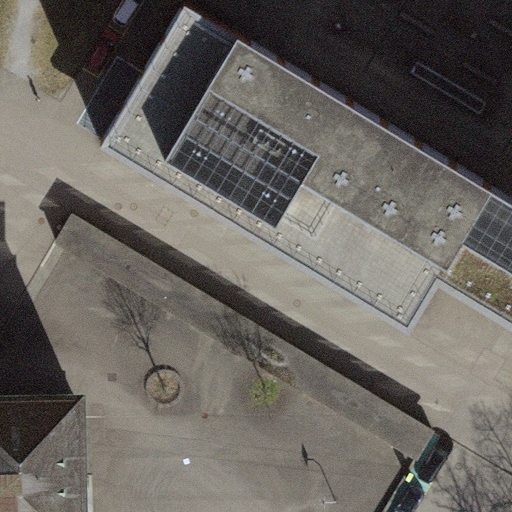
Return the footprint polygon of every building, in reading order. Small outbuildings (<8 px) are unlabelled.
[(399,348),(431,293),(471,228),(485,204),(173,20),(135,84),(90,160),(84,170),(390,351),(396,354),(399,348)] [(419,61),(414,70),(482,110),(487,101),(419,61)] [(65,145),(90,160),(135,84),(110,70),(65,145)] [(511,219),(488,206),(485,204),(471,228),(431,293),(476,319),(511,341),(511,219)] [(417,461),(436,431),(73,212),(55,242),(67,249),(417,461)] [(0,511),(78,511),(77,414),(76,398),(0,399),(0,511)]
